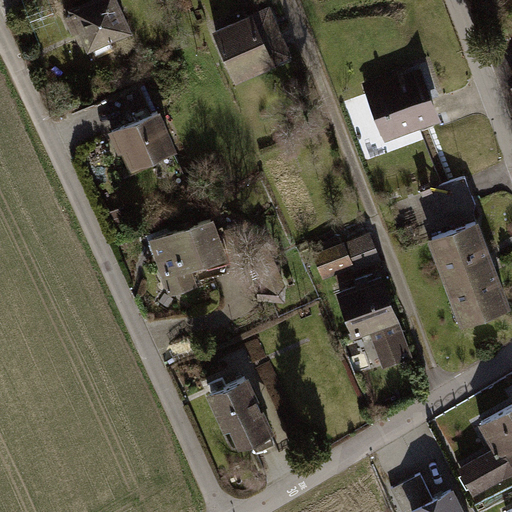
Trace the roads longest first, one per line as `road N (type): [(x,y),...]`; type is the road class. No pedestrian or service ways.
road 1 (residential): [(0,33),(221,511)]
road 2 (residential): [(250,511),(511,358)]
road 3 (residential): [(458,0),(511,143)]
